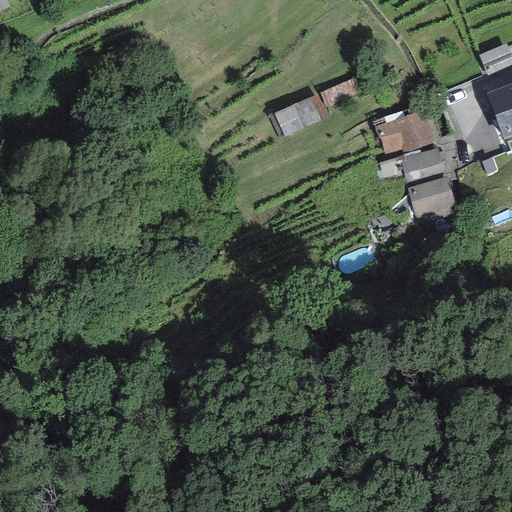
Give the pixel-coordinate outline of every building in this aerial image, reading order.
[(359,94),(353,79),(320,93),(326,108),(359,94)] [(511,83),(485,93),(504,140),(511,136),(511,83)] [(279,140),(327,117),(317,95),(268,116),(279,140)] [(403,153),(435,142),(423,110),(374,128),(384,155),(402,150),(403,153)] [(443,172),(437,149),(400,160),(407,184),(443,172)] [(486,175),(496,171),(491,159),(482,162),(486,175)] [(407,188),(417,225),(457,215),(447,177),(407,188)]
